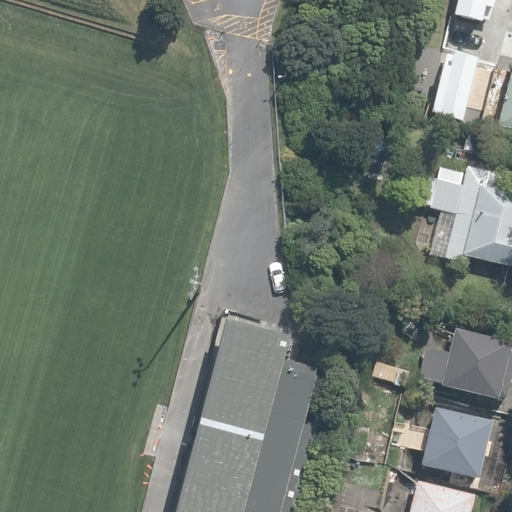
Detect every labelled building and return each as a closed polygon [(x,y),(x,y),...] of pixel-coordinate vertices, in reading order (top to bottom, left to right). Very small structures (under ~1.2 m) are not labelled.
[(457,0),(453,18),(480,25),(481,20),(489,22),(494,0),(457,0)] [(223,41),(216,41),(215,49),(222,50),(223,41)] [(460,120),(475,60),(450,54),(450,55),(444,53),(429,112),(460,120)] [(484,121),(511,128),(511,69),(507,88),(494,84),(484,121)] [(511,195),(496,192),(500,175),(467,168),(464,177),(461,176),(462,174),(439,169),(436,180),(425,177),(419,204),(430,206),(430,208),(441,210),(430,255),(466,263),(467,258),(511,268),(511,195)] [(291,337),(226,320),(174,511),(295,511),(320,423),(306,417),(318,374),(283,367),(291,337)] [(441,387),(497,400),(498,396),(506,398),(511,372),(511,350),(509,350),(511,342),(454,329),(448,353),(425,348),(418,378),(441,384),(441,387)] [(372,377),(404,387),(408,372),(376,363),(372,377)] [(421,466),(477,479),(491,423),(434,410),(421,466)] [(368,455),(384,460),(389,442),(372,438),(368,455)] [(409,511),(469,511),(474,496),(416,482),(409,511)]
